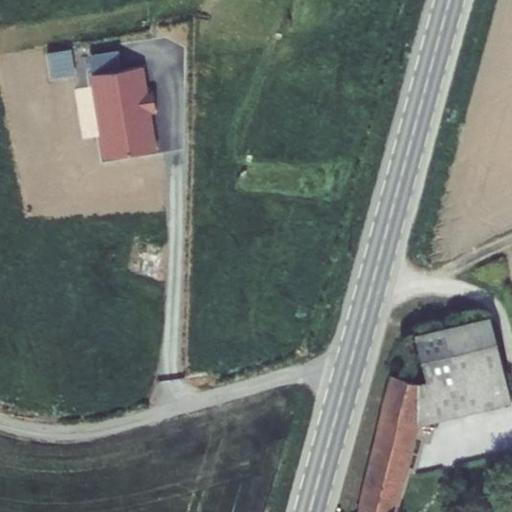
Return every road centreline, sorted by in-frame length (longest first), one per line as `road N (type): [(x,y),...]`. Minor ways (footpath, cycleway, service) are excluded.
road 1 (secondary): [(449,0),(309,511)]
road 2 (track): [(0,420),(46,431),(101,428),(349,365)]
road 3 (track): [(370,293),(448,271),(511,240)]
